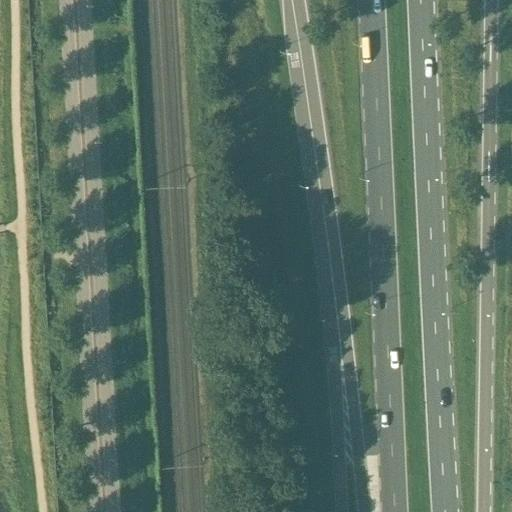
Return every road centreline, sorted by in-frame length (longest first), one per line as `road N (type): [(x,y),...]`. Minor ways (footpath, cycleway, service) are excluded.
road 1 (primary): [(299,0),(362,511)]
road 2 (secondary): [(113,511),(83,0)]
road 3 (secondary): [(65,0),(95,511)]
road 4 (primary): [(446,511),(420,0)]
road 5 (primary): [(469,511),(494,0)]
road 6 (primary): [(367,0),(391,511)]
